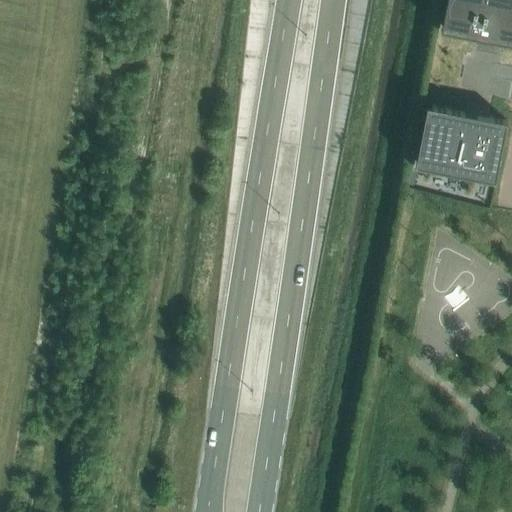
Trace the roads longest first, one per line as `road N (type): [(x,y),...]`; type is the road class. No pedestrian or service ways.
road 1 (primary): [(286,0),(206,511)]
road 2 (primary): [(259,511),(334,0)]
